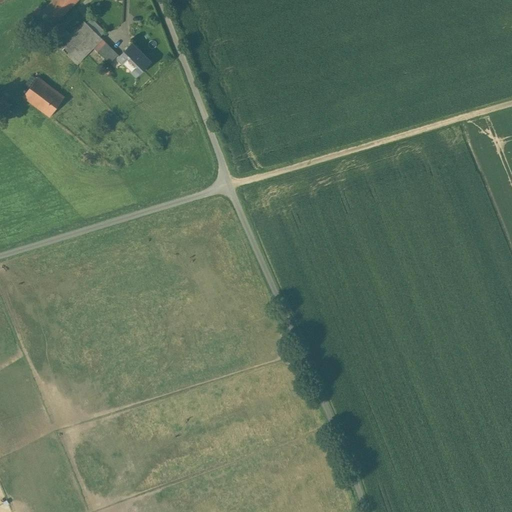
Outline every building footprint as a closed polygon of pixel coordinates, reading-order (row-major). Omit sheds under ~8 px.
[(77,0),(53,0),(49,5),(37,16),(48,28),(77,0)] [(101,38),(85,21),(60,47),(77,64),(86,54),(93,46),(101,38)] [(117,54),(101,38),(93,46),(109,62),(117,54)] [(150,61),(131,43),(118,57),(136,75),(150,61)] [(65,97),(38,77),(24,96),(50,116),(65,97)]
